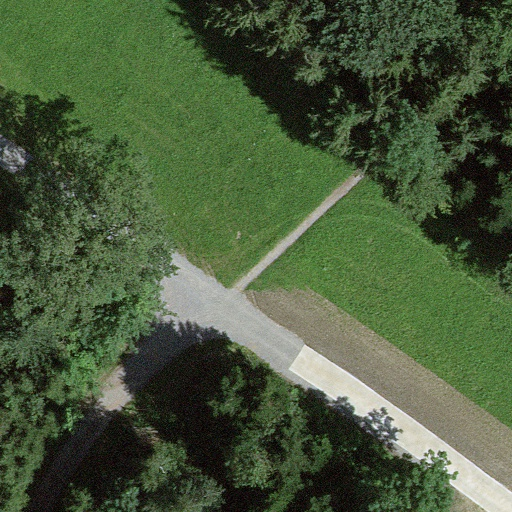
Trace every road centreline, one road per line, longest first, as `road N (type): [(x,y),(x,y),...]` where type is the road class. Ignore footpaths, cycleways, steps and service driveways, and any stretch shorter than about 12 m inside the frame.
road 1 (residential): [(511,502),(222,288),(79,205)]
road 2 (track): [(39,511),(222,288)]
road 3 (track): [(389,150),(511,107)]
